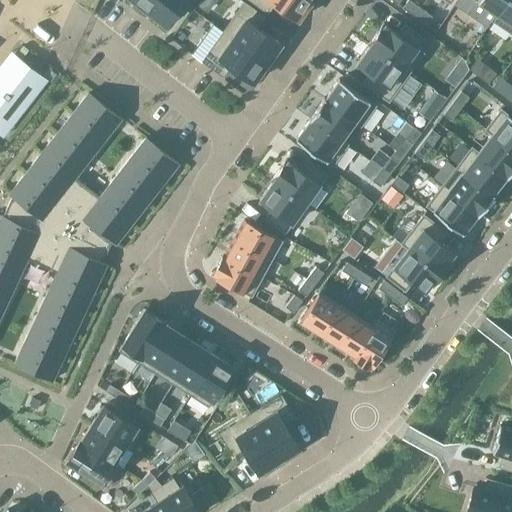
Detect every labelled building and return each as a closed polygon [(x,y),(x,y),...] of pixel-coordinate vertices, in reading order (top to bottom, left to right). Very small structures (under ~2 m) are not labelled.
[(132,0),(147,12),(156,0),(132,0)] [(156,0),(147,12),(165,25),(184,0),(156,0)] [(249,0),(268,13),(275,3),(298,19),(312,0),(311,0),(249,0)] [(476,0),(496,13),(505,0),(476,0)] [(511,0),(505,0),(496,13),(492,20),(511,33),(511,0)] [(407,1),(402,8),(414,16),(419,9),(407,1)] [(244,2),(223,32),(267,63),(281,44),(258,27),(265,17),(244,2)] [(419,9),(414,16),(426,25),(431,17),(419,9)] [(369,44),(370,45),(409,73),(424,52),(417,48),(424,38),(404,24),(398,34),(383,24),(369,44)] [(202,61),(223,75),(230,65),(253,82),(267,63),(223,32),(202,61)] [(389,101),(409,73),(370,45),(357,63),(370,73),(363,82),(389,101)] [(15,57),(0,76),(0,131),(42,78),(15,57)] [(455,66),(466,74),(469,70),(464,59),(462,57),(455,66)] [(486,67),(479,77),(488,84),(495,74),(486,67)] [(49,69),(44,75),(51,81),(57,74),(49,69)] [(339,79),(325,98),(362,125),(376,105),(339,79)] [(445,98),(434,90),(428,98),(439,106),(445,98)] [(461,91),(452,103),(460,109),(469,97),(461,91)] [(121,118),(89,92),(9,194),(12,197),(4,216),(1,215),(0,217),(0,317),(28,258),(57,271),(14,363),(52,380),(107,264),(100,261),(104,250),(109,240),(115,244),(179,163),(146,137),(100,197),(75,177),(121,118)] [(361,126),(362,125),(325,98),(324,97),(309,118),(310,119),(347,146),(348,144),(341,139),(354,121),(361,126)] [(452,120),(460,109),(452,103),(443,114),(452,120)] [(511,147),(511,117),(501,109),(486,128),(511,147)] [(333,165),(347,146),(310,119),(296,139),(333,165)] [(406,121),(397,133),(404,138),(413,126),(406,121)] [(413,126),(404,138),(412,144),(421,133),(413,126)] [(485,129),(492,134),(478,152),(472,147),(471,147),(508,176),(511,170),(511,147),(486,128),(485,129)] [(432,129),(423,141),(431,147),(440,135),(432,129)] [(423,158),(431,147),(423,141),(415,152),(423,158)] [(471,147),(456,167),(493,195),(494,194),(493,193),(506,176),(507,177),(508,176),(471,147)] [(381,169),(389,175),(398,163),(390,157),(381,169)] [(286,160),(272,179),(306,203),(327,174),(307,160),(300,170),(286,160)] [(456,167),(441,186),(478,214),(493,195),(456,167)] [(389,175),(381,169),(372,180),(380,187),(389,175)] [(397,175),(391,184),(403,192),(409,184),(397,175)] [(285,232),(306,203),(272,179),(272,180),(273,180),(260,199),(273,208),(266,218),(285,232)] [(401,194),(392,186),(382,199),(391,206),(401,194)] [(441,186),(426,205),(462,233),(477,214),(478,215),(478,214),(441,186)] [(363,198),(356,208),(364,214),(371,204),(363,198)] [(402,242),(441,273),(451,261),(449,260),(454,253),(442,243),(449,234),(423,214),(402,242)] [(234,237),(272,258),(282,240),(244,220),(234,237)] [(272,258),(234,237),(224,255),(262,276),(272,258)] [(363,247),(351,238),(342,250),(354,259),(363,247)] [(432,285),(441,273),(402,242),(401,243),(407,248),(386,275),(405,290),(412,281),(425,290),(430,284),(432,285)] [(262,276),(224,255),(223,254),(212,274),(251,296),(262,276)] [(342,270),(354,278),(359,270),(347,262),(342,270)] [(307,278),(315,284),(324,272),(316,266),(307,278)] [(359,270),(354,278),(366,286),(372,278),(359,270)] [(315,284),(307,278),(298,290),(306,296),(315,284)] [(390,297),(396,289),(384,280),(378,288),(390,297)] [(396,289),(390,297),(401,306),(407,298),(396,289)] [(318,333),(337,303),(320,292),(301,322),(318,333)] [(293,312),(302,301),(294,295),(285,306),(293,312)] [(337,303),(318,333),(335,344),(354,314),(337,303)] [(118,351),(138,363),(164,322),(144,310),(118,351)] [(354,314),(335,344),(352,355),(371,325),(354,314)] [(352,356),(371,368),(395,330),(375,318),(371,325),(352,355),(352,356)] [(164,323),(164,322),(138,363),(139,363),(155,373),(180,334),(164,323)] [(155,373),(172,384),(197,344),(180,334),(155,373)] [(216,356),(197,344),(172,384),(191,395),(216,356)] [(209,407),(234,367),(216,356),(191,395),(209,407)] [(120,391),(110,384),(106,391),(116,397),(120,391)] [(126,404),(130,397),(120,391),(116,397),(126,404)] [(284,423),(294,416),(281,395),(250,414),(279,460),(299,447),(284,423)] [(104,405),(92,424),(131,449),(143,430),(104,405)] [(150,419),(154,412),(145,406),(140,413),(150,419)] [(150,419),(160,425),(164,419),(154,412),(150,419)] [(243,448),(259,472),(279,460),(250,414),(220,433),(233,454),(243,448)] [(184,441),(191,431),(174,420),(168,430),(184,441)] [(131,449),(92,424),(81,441),(80,440),(79,443),(120,468),(121,466),(114,462),(124,446),(131,450),(131,449)] [(503,454),(499,466),(511,470),(511,428),(500,425),(492,451),(503,454)] [(108,487),(120,468),(79,443),(67,461),(108,487)] [(162,451),(151,462),(156,467),(167,456),(162,451)] [(147,485),(155,478),(150,472),(141,480),(147,486),(147,485)] [(161,486),(155,478),(147,485),(152,492),(159,502),(149,508),(151,511),(193,511),(198,509),(209,501),(201,489),(190,497),(183,486),(180,488),(173,478),(161,486)] [(474,487),(466,511),(511,511),(511,498),(508,498),(511,486),(511,485),(508,485),(488,478),(484,490),(474,487)] [(141,480),(133,488),(138,494),(147,486),(141,480)]
